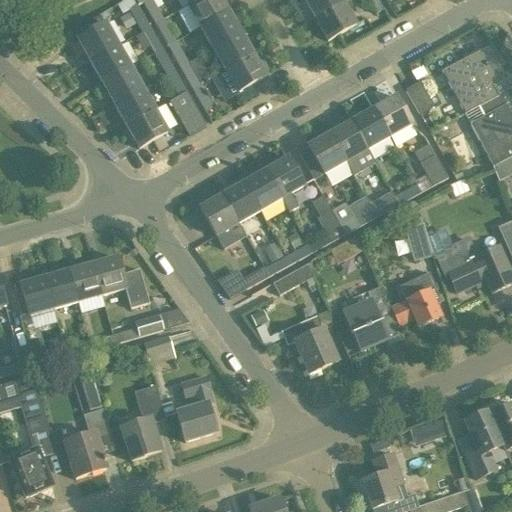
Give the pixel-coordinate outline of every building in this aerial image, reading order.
[(155,25),(163,20),(156,9),(162,5),(158,0),(134,0),(138,6),(143,3),(155,25)] [(197,29),(226,13),(217,0),(198,0),(185,8),(197,29)] [(300,0),(313,21),(341,5),(338,0),(300,0)] [(376,0),(365,0),(374,15),(383,10),(376,0)] [(341,5),(313,21),(326,43),(354,27),(341,5)] [(141,33),(149,28),(137,6),(128,11),(141,33)] [(210,51),(238,35),(226,13),(197,29),(210,51)] [(167,47),(175,42),(163,20),(155,25),(167,47)] [(87,64),(115,48),(103,26),(75,42),(87,64)] [(153,55),(162,50),(149,28),(141,33),(153,55)] [(223,73),(251,57),(238,35),(210,51),(223,73)] [(179,69),(188,64),(175,42),(167,47),(179,69)] [(478,108),(511,90),(511,84),(508,78),(505,79),(488,47),(440,72),(463,115),(477,107),(478,108)] [(100,85),(128,70),(115,48),(87,64),(100,85)] [(165,77),(174,72),(162,50),(153,55),(165,77)] [(251,57),(223,73),(235,95),(263,78),(263,77),(267,75),(267,71),(263,64),(259,63),(256,65),(251,57)] [(192,91),(200,86),(188,64),(179,69),(192,91)] [(112,107),(140,91),(128,70),(100,85),(112,107)] [(178,98),(186,93),(174,72),(165,77),(178,98)] [(419,117),(433,109),(419,83),(404,91),(419,117)] [(200,86),(192,91),(204,112),(212,108),(200,86)] [(490,169),(511,158),(511,119),(508,111),(511,108),(511,90),(478,108),(483,119),(468,126),(490,169)] [(125,129),(153,113),(140,91),(112,107),(125,129)] [(186,93),(178,98),(172,101),(180,115),(185,112),(190,120),(199,116),(186,93)] [(371,111),(388,141),(410,128),(393,99),(371,111)] [(366,153),(388,141),(371,111),(350,124),(366,153)] [(153,113),(125,129),(137,151),(165,135),(153,113)] [(344,165),(366,153),(350,124),(328,136),(344,165)] [(322,178),(344,165),(328,136),(305,149),(322,178)] [(414,187),(418,196),(447,180),(434,157),(420,165),(426,176),(416,181),(418,184),(414,187)] [(511,158),(490,169),(498,184),(511,176),(511,158)] [(285,161),(263,173),(280,202),(288,217),(298,212),(289,196),(302,189),(285,161)] [(258,214),(280,202),(263,173),(242,186),(258,214)] [(329,213),(331,212),(313,181),(302,187),(320,218),(317,220),(326,236),(306,247),(310,255),(343,237),(329,213)] [(237,226),(238,225),(258,214),(242,186),(220,198),(237,226)] [(397,208),(418,196),(414,187),(392,199),(397,208)] [(245,238),(238,225),(237,226),(220,198),(198,210),(215,239),(215,238),(223,251),(245,238)] [(375,220),(397,208),(392,199),(370,212),(375,220)] [(375,220),(370,212),(354,221),(344,204),(331,212),(329,213),(343,237),(375,220)] [(511,222),(497,229),(511,262),(511,222)] [(422,226),(405,230),(413,261),(430,257),(422,226)] [(450,251),(434,258),(444,280),(447,278),(455,297),(461,294),(483,285),(485,289),(487,288),(491,296),(499,293),(511,286),(511,284),(498,251),(478,260),(468,239),(449,248),(450,251)] [(289,267),(310,255),(306,247),(284,259),(289,267)] [(267,279),(289,267),(284,259),(262,271),(267,279)] [(146,306),(136,272),(119,277),(114,260),(89,267),(99,299),(123,292),(129,311),(146,306)] [(279,297),(313,278),(306,266),(272,285),(279,297)] [(75,306),(99,299),(89,267),(66,274),(75,306)] [(245,291),(267,279),(262,271),(242,282),(240,280),(229,278),(219,284),(230,300),(245,291)] [(51,313),(75,306),(66,274),(42,281),(51,313)] [(438,298),(428,274),(395,289),(402,303),(389,309),(398,329),(414,322),(417,329),(440,319),(434,307),(442,303),(440,297),(438,298)] [(27,320),(51,313),(42,281),(17,288),(27,320)] [(358,355),(388,342),(383,329),(394,325),(379,289),(365,295),(369,303),(341,314),(358,355)] [(110,337),(113,347),(163,333),(162,329),(180,324),(176,310),(158,315),(159,317),(134,324),(136,329),(110,337)] [(336,365),(322,333),(316,319),(279,335),(285,349),(293,345),(307,378),(336,365)] [(89,354),(113,347),(110,337),(86,344),(89,354)] [(149,367),(174,360),(168,337),(143,345),(149,367)] [(65,360),(62,351),(43,357),(38,343),(25,347),(31,370),(65,360)] [(65,360),(89,354),(86,344),(62,351),(65,360)] [(0,378),(31,370),(25,347),(14,350),(18,364),(0,369),(0,378)] [(23,500),(48,490),(40,468),(44,467),(38,452),(52,448),(33,378),(15,383),(34,454),(9,464),(23,500)] [(80,411),(98,409),(96,378),(78,379),(80,411)] [(212,404),(205,379),(180,387),(184,400),(192,398),(196,409),(174,415),(183,445),(215,436),(206,405),(212,404)] [(130,466),(159,456),(149,427),(164,422),(154,388),(133,394),(142,424),(118,432),(130,466)] [(511,407),(488,417),(487,414),(486,414),(504,454),(511,449),(511,407)] [(109,434),(102,411),(82,417),(87,433),(96,430),(99,437),(109,434)] [(503,454),(504,454),(486,414),(463,425),(474,452),(464,457),(475,482),(495,472),(488,455),(501,449),(503,454)] [(409,430),(417,447),(449,433),(442,416),(409,430)] [(102,460),(94,435),(63,445),(74,481),(105,471),(103,465),(106,464),(104,459),(102,460)] [(406,499),(397,471),(392,457),(371,464),(376,478),(360,484),(369,511),(374,511),(390,507),(392,511),(417,511),(412,497),(406,499)] [(467,511),(480,511),(473,490),(461,494),(466,507),(467,511)] [(451,511),(466,507),(461,494),(418,509),(418,511),(451,511)] [(282,511),(278,500),(248,511),(282,511)]
